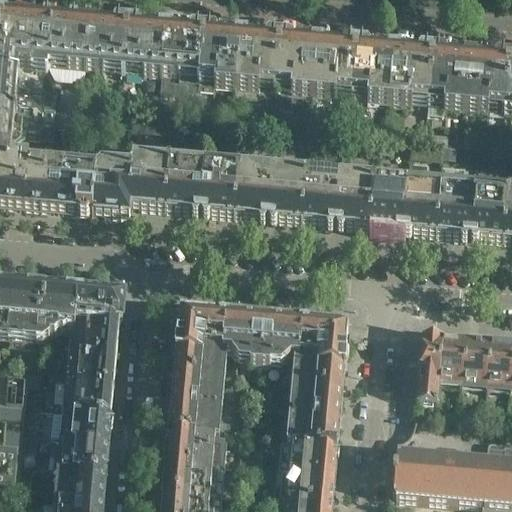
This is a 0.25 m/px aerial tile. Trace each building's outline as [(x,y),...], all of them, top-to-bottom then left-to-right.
[(7,61),(8,48),(1,47),(3,22),(0,21),(0,78),(14,80),(19,80),(19,72),(15,66),(15,62),(7,61)] [(48,69),(52,26),(3,22),(1,47),(8,48),(7,61),(15,62),(15,66),(19,72),(48,74),(48,69)] [(86,78),(90,30),(52,26),(48,69),(68,71),(68,76),(86,78)] [(124,76),(128,33),(125,33),(123,30),(116,29),(114,32),(90,30),(86,78),(104,79),(104,74),(124,76)] [(162,85),(166,37),(141,34),(139,31),(132,31),(130,33),(128,33),(124,76),(144,78),(144,83),(162,85)] [(200,83),(204,40),(201,40),(199,37),(192,36),(189,39),(166,37),(162,85),(180,86),(180,81),(200,83)] [(276,93),(281,47),(277,46),(275,43),(268,43),(265,45),(251,44),(247,44),(246,45),(239,45),(238,43),(234,43),(217,41),(215,38),(208,37),(206,40),(204,40),(200,83),(200,87),(216,88),(216,93),(260,97),(260,92),(276,93)] [(353,100),(357,54),(353,53),(351,50),(344,50),(342,52),(328,51),(323,51),(322,52),(315,52),(314,50),(310,50),(310,49),(294,48),(292,45),(285,44),(282,47),(281,47),(276,93),(293,95),(292,100),(336,104),(337,99),(353,100)] [(429,107),(433,61),(429,60),(427,57),(421,57),(418,59),(404,58),(400,58),(398,59),(392,58),(391,57),(386,57),(386,56),(370,55),(368,52),(361,51),(359,54),(357,54),(353,100),(369,102),(369,107),(412,111),(413,106),(429,107)] [(505,114),(510,68),(506,67),(504,64),(497,64),(495,66),(480,65),(476,65),(475,66),(468,65),(467,64),(463,64),(463,63),(446,62),(444,59),(437,58),(435,61),(433,61),(429,107),(445,109),(445,114),(489,118),(489,113),(505,114)] [(15,118),(17,100),(12,99),(14,80),(0,78),(0,155),(7,156),(9,136),(14,137),(13,141),(53,145),(54,134),(55,122),(43,121),(15,118)] [(56,110),(57,98),(45,97),(44,109),(56,110)] [(55,122),(56,110),(44,109),(43,121),(55,122)] [(67,123),(68,111),(56,110),(55,122),(67,123)] [(94,125),(95,113),(83,112),(82,124),(94,125)] [(158,126),(159,116),(150,116),(149,125),(158,126)] [(167,127),(168,117),(159,116),(158,126),(161,127),(167,127)] [(113,134),(115,122),(103,121),(102,133),(113,134)] [(66,135),(67,123),(55,122),(54,134),(66,135)] [(234,133),(235,123),(226,122),(225,132),(231,133),(234,133)] [(78,136),(79,124),(67,123),(66,135),(78,136)] [(243,134),(244,124),(235,123),(234,133),(243,134)] [(160,138),(161,127),(158,126),(149,125),(137,124),(136,136),(160,138)] [(172,140),(173,128),(167,127),(161,127),(160,138),(172,140)] [(184,141),(185,129),(173,128),(172,140),(184,141)] [(311,140),(312,130),(303,129),(302,139),(310,140),(311,140)] [(320,141),(321,131),(312,130),(311,140),(320,141)] [(241,146),(243,134),(234,133),(231,133),(230,145),(241,146)] [(254,135),(243,134),(241,146),(253,147),(254,135)] [(387,147),(388,137),(379,136),(378,146),(387,147)] [(396,148),(397,138),(388,137),(387,147),(389,147),(396,148)] [(309,152),(310,140),(302,139),(298,139),(297,151),(309,152)] [(321,153),(322,141),(320,141),(311,140),(310,140),(309,152),(321,153)] [(463,154),(464,144),(455,143),(454,153),(456,153),(463,154)] [(472,155),(473,145),(464,144),(463,154),(472,155)] [(376,158),(377,146),(365,145),(364,157),(376,158)] [(387,147),(378,146),(377,146),(376,158),(388,159),(389,147),(387,147)] [(443,164),(444,152),(432,151),(431,163),(443,164)] [(455,165),(456,153),(454,153),(444,152),(443,164),(455,165)] [(0,173),(5,174),(6,172),(11,167),(12,156),(7,156),(0,155),(0,173)] [(510,170),(511,158),(500,157),(499,169),(510,170)] [(0,212),(23,214),(26,173),(27,169),(11,167),(6,172),(5,174),(0,173),(0,212)] [(165,217),(169,171),(133,168),(132,178),(128,214),(130,214),(165,217)] [(58,218),(62,172),(44,170),(43,175),(26,173),(23,214),(58,218)] [(201,222),(205,175),(169,171),(165,217),(192,220),(192,221),(193,223),(197,224),(198,222),(201,222)] [(94,221),(97,180),(80,178),(81,174),(62,172),(58,218),(78,219),(80,222),(87,222),(89,220),(94,221)] [(128,214),(132,178),(98,175),(97,180),(94,221),(129,224),(130,214),(128,214)] [(234,223),(239,178),(205,175),(201,222),(202,222),(204,224),(207,225),(209,223),(209,221),(234,223)] [(302,230),(306,184),(239,178),(234,223),(259,226),(259,228),(260,229),(264,230),(266,228),(269,228),(269,229),(271,230),(274,231),(276,229),(276,227),(302,230)] [(369,236),(373,190),(306,184),(302,230),(326,232),(326,234),(328,236),(331,236),(333,234),(337,234),(337,235),(338,237),(342,237),(344,235),(344,233),(369,236)] [(436,242),(440,196),(373,190),(369,236),(394,238),(393,240),(395,242),(398,242),(400,240),(404,240),(404,241),(406,243),(409,243),(411,241),(411,239),(436,242)] [(503,248),(508,202),(440,196),(436,242),(461,244),(460,246),(462,248),(465,248),(467,246),(471,246),(471,247),(473,249),(476,249),(478,247),(478,246),(503,248)] [(511,202),(508,202),(503,248),(511,248),(511,202)] [(0,343),(7,344),(12,294),(0,292),(0,343)] [(42,324),(44,297),(12,294),(7,344),(37,347),(39,323),(42,324)] [(74,331),(77,300),(44,297),(42,324),(39,323),(37,347),(50,348),(50,345),(55,345),(59,341),(63,342),(69,337),(73,337),(74,337),(74,331)] [(122,328),(124,304),(77,300),(74,331),(119,335),(119,327),(122,328)] [(223,354),(226,323),(181,319),(180,320),(177,350),(223,354)] [(260,372),(264,326),(226,323),(223,354),(223,357),(230,358),(236,364),(249,365),(248,371),(260,372)] [(299,361),(302,330),(264,326),(260,372),(271,373),(271,367),(284,369),(291,363),(299,364),(299,361)] [(345,365),(347,335),(347,334),(302,330),(299,361),(345,365)] [(116,364),(119,335),(74,331),(74,337),(73,337),(72,352),(69,351),(68,360),(116,364)] [(436,410),(438,389),(442,343),(423,341),(417,409),(436,410)] [(462,391),(467,345),(442,343),(438,389),(462,391)] [(487,393),(491,347),(467,345),(462,391),(487,393)] [(511,395),(511,383),(511,348),(491,347),(487,393),(511,395)] [(220,383),(223,357),(223,354),(177,350),(175,350),(175,359),(174,359),(175,360),(175,363),(176,363),(175,379),(220,383)] [(113,394),(116,364),(68,360),(67,368),(70,369),(68,390),(113,394)] [(342,395),(345,365),(299,361),(299,364),(296,390),(342,395)] [(218,413),(220,383),(175,379),(172,409),(218,413)] [(110,423),(113,394),(68,390),(67,411),(63,410),(63,419),(66,419),(110,423)] [(339,424),(342,395),(296,390),(293,420),(339,424)] [(215,442),(218,413),(172,409),(169,438),(212,442),(215,442)] [(109,436),(112,434),(113,427),(110,425),(110,423),(66,419),(63,448),(108,452),(109,436)] [(337,453),(339,424),(293,420),(291,449),(296,450),(296,449),(337,453)] [(212,487),(215,455),(210,455),(212,442),(169,438),(169,441),(166,443),(165,449),(168,452),(164,496),(206,500),(208,487),(212,487)] [(105,481),(108,452),(63,448),(60,477),(105,481)] [(331,510),(335,466),(338,464),(339,458),(336,455),(337,453),(296,449),(296,450),(294,463),(290,462),(287,494),(291,494),(290,506),(331,510)] [(511,511),(511,456),(505,456),(505,453),(503,450),(490,449),(488,451),(486,471),(396,462),(393,506),(457,511),(511,511)] [(22,452),(0,450),(0,487),(19,489),(22,452)] [(250,475),(251,463),(239,461),(238,473),(250,475)] [(249,486),(250,475),(238,473),(237,485),(249,486)] [(102,510),(105,481),(60,477),(58,506),(102,510)] [(205,511),(206,500),(164,496),(162,511),(205,511)]
